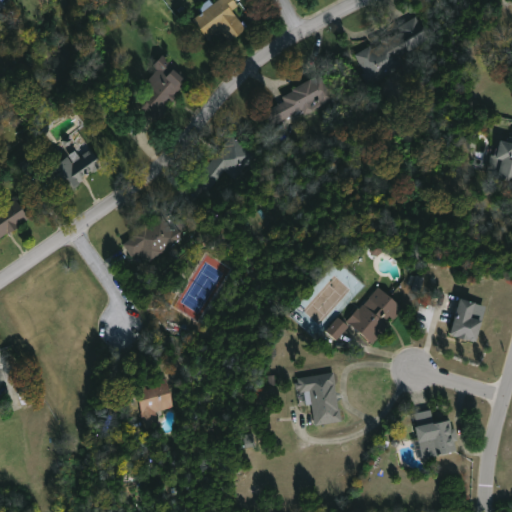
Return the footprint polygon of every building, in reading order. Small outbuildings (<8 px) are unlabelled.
[(234,10),(247,32),(230,43),(223,31),(208,40),(194,18),(222,0),(234,0),(239,7),(234,10)] [(356,57),(417,16),(435,44),(374,84),(356,57)] [(188,85),(161,113),(144,97),(155,86),(146,79),(163,61),(188,85)] [(306,116),(304,112),(272,128),(265,114),(285,104),(282,97),(324,76),(336,101),(306,116)] [(511,180),(494,177),(500,142),(511,144),(511,139),(511,180)] [(253,158),(215,193),(199,175),(237,140),(253,158)] [(105,173),(53,201),(48,192),(37,198),(29,183),(80,156),(81,157),(94,150),(105,173)] [(0,209),(20,200),(31,225),(0,239),(0,209)] [(182,238),(150,262),(144,254),(135,260),(124,245),(164,214),(182,238)] [(408,287),(421,290),(424,278),(411,275),(408,287)] [(403,308),(373,344),(348,323),(379,287),(403,308)] [(478,304),(474,319),(484,322),(479,343),(452,336),(462,300),(478,304)] [(326,331),(337,341),(349,327),(338,317),(326,331)] [(342,423),(316,427),(311,393),(299,395),(297,379),(336,374),(342,423)] [(175,409),(154,413),(155,422),(145,424),(138,390),(170,384),(175,409)] [(459,453),(423,458),(417,414),(433,411),(435,422),(454,420),(459,453)]
